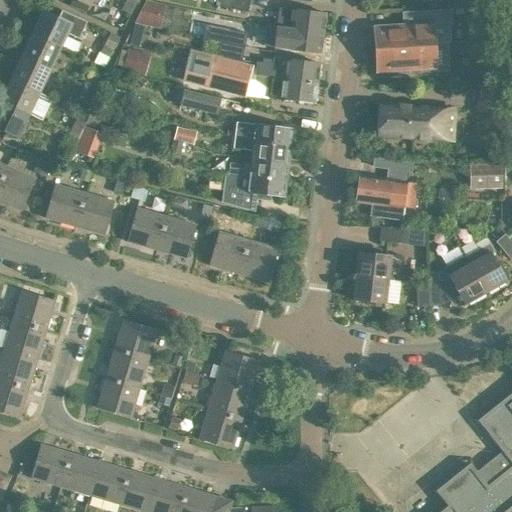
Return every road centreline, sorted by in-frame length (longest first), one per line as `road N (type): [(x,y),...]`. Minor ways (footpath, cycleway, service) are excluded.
road 1 (residential): [(304,464),(285,473),(235,472),(68,427),(53,399),(88,272)]
road 2 (residential): [(311,337),(352,0)]
road 3 (residential): [(311,337),(88,272)]
road 4 (residential): [(311,337),(374,355),(417,357),(470,345),(511,321)]
road 5 (residential): [(304,464),(311,337)]
